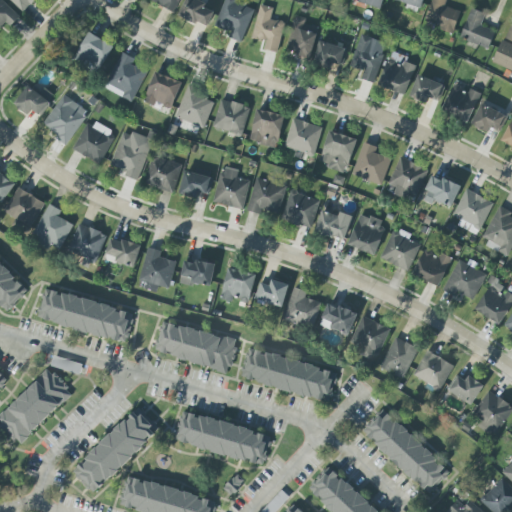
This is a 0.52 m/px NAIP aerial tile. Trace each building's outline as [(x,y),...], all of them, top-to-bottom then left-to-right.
[(0,0),(0,28),(5,23),(10,27),(20,17),(1,0),(0,0)] [(10,0),(22,12),(35,0),(10,0)] [(147,0),(147,1),(176,11),(180,0),(147,0)] [(214,12),(205,7),(207,4),(198,0),(186,0),(179,15),(207,28),(214,12)] [(230,33),(228,38),(241,43),(255,9),(232,0),(224,0),(214,26),(230,33)] [(352,0),(352,2),(382,8),(383,0),(352,0)] [(424,0),(395,0),(421,9),(424,0)] [(446,0),(431,0),(425,21),(454,30),(460,12),(444,7),(446,0)] [(252,38),(266,41),(264,50),(277,53),(284,23),(271,19),(273,8),(259,5),(252,38)] [(488,49),(495,31),(481,26),(485,14),(471,8),(460,39),(488,49)] [(310,59),(317,33),(303,30),(306,19),(295,16),(286,53),(310,59)] [(511,71),(511,26),(509,25),(493,63),(511,71)] [(98,73),(114,47),(89,32),(73,58),(98,73)] [(374,83),(387,43),(360,34),(350,66),(364,71),(362,79),(374,83)] [(313,64),(330,69),(332,63),(341,66),(346,49),(320,41),(313,64)] [(147,71),(133,65),(135,59),(122,53),(105,89),(133,102),(147,71)] [(404,95),(416,68),(392,58),(381,85),(404,95)] [(182,83),(156,72),(143,102),(154,106),(155,103),(171,110),(182,83)] [(429,98),(438,102),(445,86),(418,75),(409,97),(426,104),(429,98)] [(28,115),(32,110),(40,116),(51,103),(29,85),(14,104),(28,115)] [(204,129),(214,103),(206,100),(209,94),(187,86),(175,118),(204,129)] [(442,112),(469,122),(480,93),(469,89),(467,93),(452,87),(442,112)] [(42,126),(67,144),(89,112),(64,95),(42,126)] [(250,108),(222,99),(213,127),(241,136),(250,108)] [(499,132),(507,116),(482,104),(471,125),(487,133),(490,128),(499,132)] [(284,116),(256,109),(249,142),(277,148),(284,116)] [(285,147),(313,156),(322,128),(293,119),(285,147)] [(511,119),(501,142),(511,146),(511,119)] [(73,149),(99,165),(116,136),(90,121),(73,149)] [(357,140),(330,130),(318,164),(345,173),(357,140)] [(123,133),(110,165),(126,171),(124,176),(138,181),(153,140),(132,132),(131,136),(123,133)] [(390,158),(375,154),(377,147),(362,143),(353,177),(382,185),(390,158)] [(182,166),(152,157),(144,184),(173,193),(182,166)] [(428,170),(400,158),(388,185),(396,188),(393,194),(415,203),(428,170)] [(238,171),(222,167),(214,203),(243,210),(250,181),(237,178),(238,171)] [(212,178),(185,171),(179,194),(198,199),(199,193),(208,195),(212,178)] [(0,202),(3,204),(15,184),(0,174),(0,202)] [(422,200),(432,205),(434,201),(452,208),(461,185),(442,178),(441,180),(432,176),(422,200)] [(260,215),(261,209),(279,214),(286,186),(257,178),(247,211),(260,215)] [(45,204),(19,188),(4,212),(30,228),(45,204)] [(494,203),(466,189),(452,216),(480,231),(494,203)] [(281,219),(311,229),(320,201),(290,191),(281,219)] [(62,211),(49,204),(30,239),(49,249),(51,245),(60,250),(73,225),(58,217),(62,211)] [(508,256),(511,248),(511,218),(510,217),(511,213),(499,206),(480,241),(508,256)] [(353,216),(340,212),(338,216),(322,211),(315,231),(345,241),(353,216)] [(376,255),(385,222),(359,214),(349,247),(376,255)] [(107,235),(79,224),(67,251),(96,263),(107,235)] [(410,236),(394,228),(380,259),(408,272),(420,245),(408,239),(410,236)] [(134,269),(141,247),(112,237),(104,259),(134,269)] [(176,262),(159,258),(161,251),(148,248),(139,281),(169,289),(176,262)] [(439,256),(425,249),(412,274),(438,287),(452,259),(441,253),(439,256)] [(210,288),(215,265),(185,259),(180,282),(210,288)] [(486,274),(457,261),(444,289),(473,303),(486,274)] [(0,304),(8,312),(29,289),(0,263),(0,304)] [(256,275),(228,268),(220,300),(235,303),(235,300),(249,304),(256,275)] [(474,310),(499,325),(511,304),(511,294),(504,290),(506,286),(493,278),(474,310)] [(269,286),(260,283),(255,299),(282,308),(289,285),(271,279),(269,286)] [(37,318),(126,345),(134,315),(46,288),(37,318)] [(307,292),(294,288),(283,320),(312,329),(321,303),(305,298),(307,292)] [(327,303),(320,327),(349,336),(357,313),(327,303)] [(390,329),(362,316),(348,347),(375,360),(390,329)] [(154,354),(230,371),(236,339),(161,323),(154,354)] [(404,378),(417,348),(394,338),(381,368),(404,378)] [(241,381),(328,399),(332,380),(329,379),(331,368),(247,351),(241,381)] [(414,378),(442,390),(453,364),(425,352),(414,378)] [(79,375),(82,365),(54,356),(51,366),(79,375)] [(72,394),(49,369),(0,416),(0,427),(18,446),(72,394)] [(0,373),(0,389),(8,381),(0,373)] [(484,386),(469,376),(465,381),(458,376),(448,391),(471,406),(484,386)] [(480,420),(476,426),(493,437),(511,408),(511,406),(488,391),(472,415),(480,420)] [(450,470),(381,409),(361,432),(430,493),(450,470)] [(156,431),(134,410),(72,474),(95,495),(156,431)] [(175,442),(261,465),(270,435),(183,412),(175,442)] [(511,482),(511,461),(502,473),(511,482)] [(308,492),(331,511),(377,511),(328,468),(308,492)] [(244,481),(235,474),(225,489),(234,495),(244,481)] [(119,505),(140,511),(212,511),(213,509),(207,508),(210,500),(128,476),(119,505)] [(506,511),(511,507),(511,488),(502,478),(480,500),(491,511),(506,511)] [(482,511),(469,501),(463,508),(456,502),(447,511),(482,511)] [(286,511),(303,511),(295,503),(286,511)]
